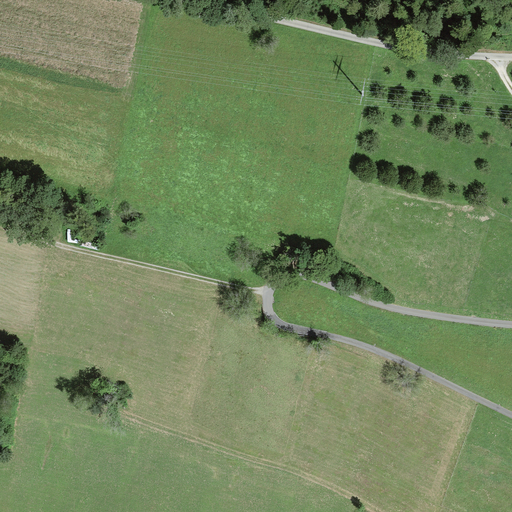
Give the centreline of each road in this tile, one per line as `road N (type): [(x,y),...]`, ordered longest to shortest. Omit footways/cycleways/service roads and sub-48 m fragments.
road 1 (residential): [(511,322),(388,307),(299,274),(275,280),(267,293),(271,316),(283,326),(367,347),(511,414)]
road 2 (unclassified): [(511,55),(400,48),(195,0)]
road 3 (track): [(0,223),(267,293)]
